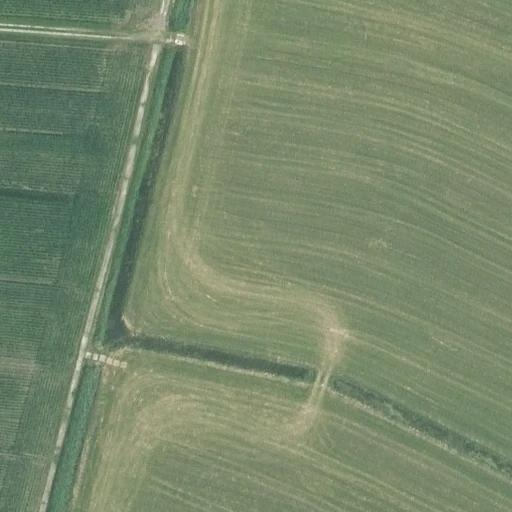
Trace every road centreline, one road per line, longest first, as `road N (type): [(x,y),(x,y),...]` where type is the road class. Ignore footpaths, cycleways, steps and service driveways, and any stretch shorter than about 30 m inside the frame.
road 1 (track): [(40,511),(157,36),(511,64)]
road 2 (track): [(165,0),(157,36),(0,26)]
road 3 (track): [(219,390),(85,355)]
